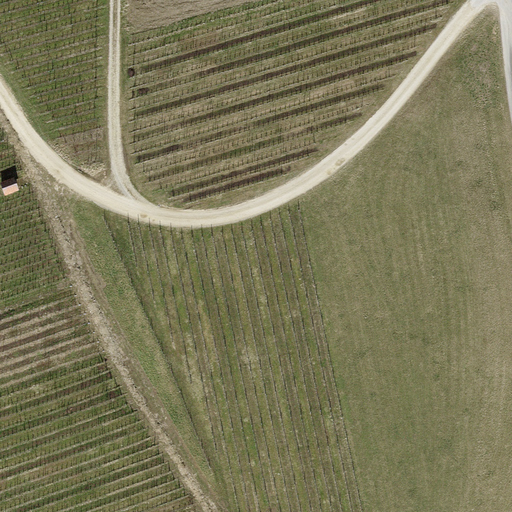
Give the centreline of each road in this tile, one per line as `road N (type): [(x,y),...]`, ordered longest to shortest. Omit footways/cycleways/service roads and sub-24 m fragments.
road 1 (track): [(483,0),(369,132),(319,173),(229,216),(183,220),(79,184),(39,146),(0,90)]
road 2 (track): [(116,0),(114,111),(123,177),(148,212)]
